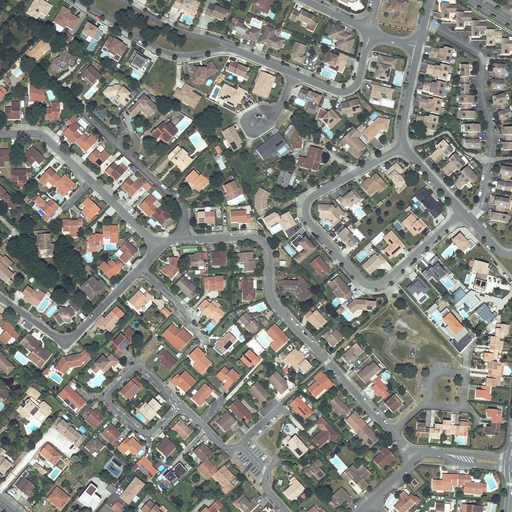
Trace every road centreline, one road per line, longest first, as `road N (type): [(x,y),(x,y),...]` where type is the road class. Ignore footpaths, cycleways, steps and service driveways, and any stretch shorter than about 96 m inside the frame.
road 1 (residential): [(404,145),(311,196),(307,220),(361,281),(378,285),(462,211)]
road 2 (residential): [(184,239),(261,239),(276,306),(392,433)]
road 3 (residential): [(468,218),(482,204),(491,139),(483,59),(424,23)]
road 4 (residential): [(185,410),(140,367),(108,402),(143,432),(182,410)]
road 5 (residential): [(0,134),(45,137),(158,243)]
road 6 (residential): [(76,0),(175,55),(233,48)]
road 7 (residential): [(115,293),(66,339),(0,297)]
road 8 (residential): [(233,48),(116,0)]
road 9 (residential): [(294,73),(346,91),(357,82),(370,32)]
